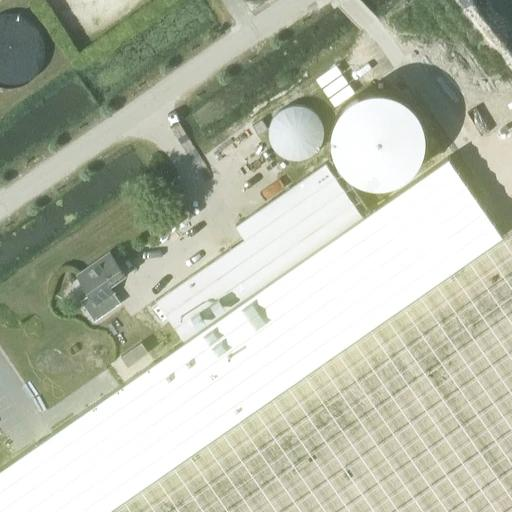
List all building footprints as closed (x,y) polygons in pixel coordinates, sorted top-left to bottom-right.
[(385,90),(382,90),(379,90),(376,90),(369,90),(366,91),(362,92),(359,93),(356,95),(352,97),(350,99),(347,101),(345,103),(343,105),(341,107),(338,111),(336,114),(335,116),(334,119),(333,122),(332,125),(331,128),(331,133),(330,136),(330,139),(331,142),(331,145),(332,148),(333,151),(334,155),(336,159),(338,162),(339,165),(341,167),(343,169),(347,173),(348,174),(351,175),(353,177),(354,178),(359,180),(361,181),(364,182),(369,183),(375,184),(381,184),(387,183),(393,181),(396,180),(399,179),(402,177),(406,175),(409,172),(411,170),(414,166),(417,163),(419,160),(420,157),(421,154),(423,151),(423,148),(424,146),(425,142),(425,139),(425,136),(425,133),(424,130),(424,127),(423,124),(422,121),(420,117),(418,113),(416,109),(414,106),(412,104),(410,102),(407,100),(405,98),(402,96),(399,95),(397,93),(394,92),(391,91),(388,91),(385,90)] [(511,511),(511,111),(362,216),(325,162),(235,225),(244,238),(155,300),(184,340),(66,422),(75,436),(0,488),(0,511),(108,511),(85,479),(98,469),(127,511),(511,511)] [(258,134),(268,128),(262,119),(252,125),(258,134)] [(285,176),(294,169),(287,158),(277,165),(285,176)] [(109,252),(77,275),(90,294),(80,301),(95,321),(121,302),(108,285),(125,274),(109,252)] [(141,341),(120,356),(127,366),(148,352),(141,341)]
